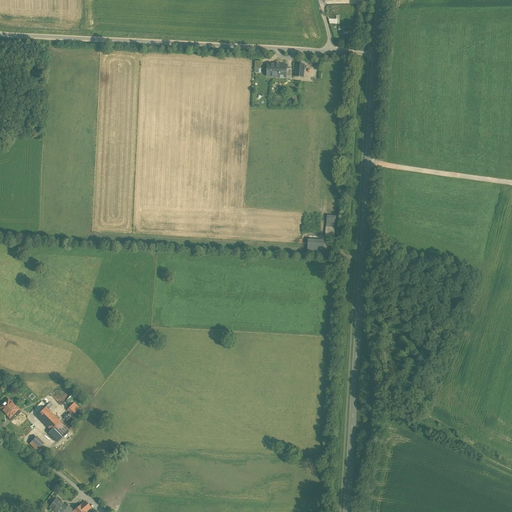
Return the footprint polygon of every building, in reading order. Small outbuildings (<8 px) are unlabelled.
[(275,77),(276,65),(268,64),(267,76),(275,77)] [(287,65),(276,65),(275,77),(280,77),(280,75),(286,75),(286,77),(287,68),(287,65)] [(305,65),(297,65),(296,77),(303,77),(305,65)] [(335,223),(327,222),(325,237),(334,237),(335,223)] [(309,239),(308,254),(325,255),(326,239),(309,239)] [(8,399),(0,406),(0,408),(9,418),(13,415),(15,417),(21,412),(8,399)] [(50,402),(36,416),(51,431),(48,433),(57,442),(69,431),(51,413),(56,408),(50,402)] [(74,403),(67,410),(70,413),(64,418),(67,421),(79,408),(74,403)] [(33,424),(21,412),(15,417),(14,419),(19,424),(17,426),(24,433),(33,424)] [(42,446),(34,438),(29,443),(37,451),(42,446)] [(55,499),(49,507),(55,511),(72,511),(74,510),(68,505),(66,507),(55,499)] [(80,505),(86,511),(90,508),(85,501),(80,505)]
